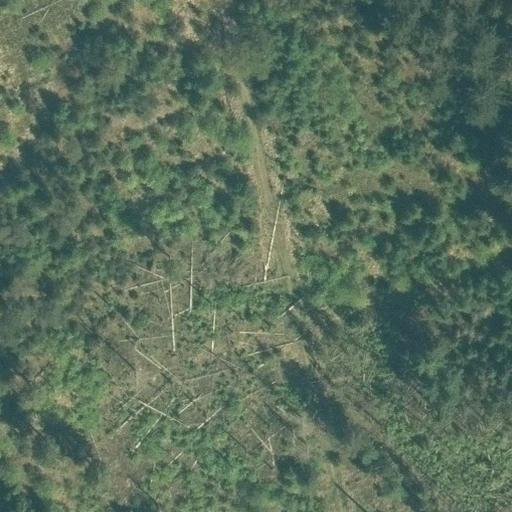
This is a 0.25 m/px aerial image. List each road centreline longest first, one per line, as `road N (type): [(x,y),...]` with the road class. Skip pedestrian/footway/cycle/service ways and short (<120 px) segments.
road 1 (track): [(340,511),(223,0)]
road 2 (track): [(511,247),(298,327)]
